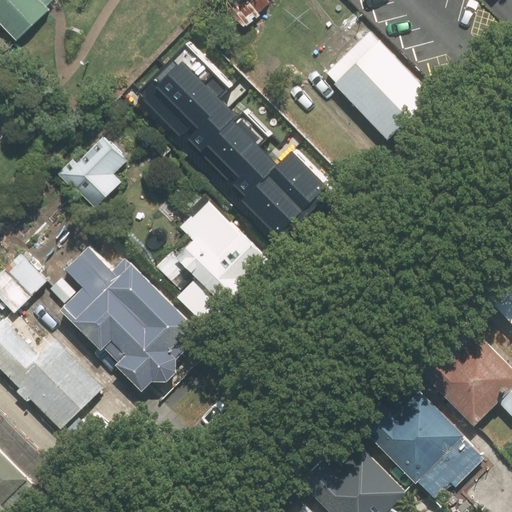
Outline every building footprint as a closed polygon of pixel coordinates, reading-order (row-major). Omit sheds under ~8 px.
[(0,0),(0,22),(16,39),(49,8),(41,0),(0,0)] [(274,0),(226,0),(220,6),(243,31),(274,0)] [(433,95),(371,30),(327,72),(336,81),(333,84),(386,140),(433,95)] [(208,103),(233,80),(192,37),(167,60),(208,103)] [(184,126),(208,103),(167,60),(143,84),(184,126)] [(196,128),(233,167),(266,136),(228,97),(196,128)] [(62,176),(82,197),(89,191),(99,202),(122,181),(114,172),(128,159),(105,135),(80,158),(71,148),(47,171),(57,181),(62,176)] [(288,147),(240,193),(270,223),(262,231),(276,245),(331,191),(288,147)] [(203,197),(179,170),(162,186),(186,213),(203,197)] [(175,230),(147,197),(129,212),(158,245),(175,230)] [(179,285),(191,272),(197,277),(176,299),(207,328),(272,259),(209,199),(181,228),(188,234),(158,265),(179,285)] [(65,303),(58,310),(97,349),(102,344),(118,359),(113,364),(140,391),(155,376),(163,384),(179,368),(172,361),(201,332),(123,255),(111,267),(90,246),(49,287),(65,303)] [(46,279),(20,250),(0,268),(0,306),(7,314),(46,279)] [(511,274),(490,295),(511,318),(511,274)] [(4,317),(0,320),(0,367),(18,385),(13,390),(27,403),(31,399),(60,429),(105,386),(53,333),(45,340),(26,321),(17,330),(4,317)] [(511,365),(478,329),(424,377),(470,427),(496,402),(511,419),(511,365)] [(486,459),(405,373),(354,421),(435,507),(486,459)] [(348,430),(295,480),(325,511),(394,511),(386,507),(404,490),(348,430)] [(9,511),(7,510),(34,484),(0,447),(0,511),(9,511)] [(314,511),(303,500),(289,511),(280,511),(272,503),(262,511),(314,511)]
